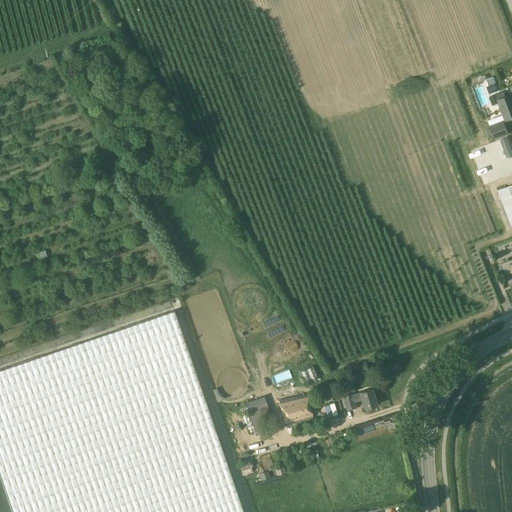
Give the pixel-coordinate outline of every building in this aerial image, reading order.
[(511,117),(511,94),(506,97),(504,91),(489,97),(493,105),(499,102),(506,120),(511,117)] [(504,122),(490,127),(494,139),(508,134),(504,122)] [(511,185),(497,191),(511,228),(511,185)] [(511,254),(511,255),(511,256),(511,259),(502,263),(506,275),(511,272),(511,254)] [(0,370),(0,511),(244,511),(239,499),(175,311),(0,370)] [(305,383),(319,377),(314,363),(300,368),(305,383)] [(377,405),(373,388),(360,392),(360,393),(353,395),(353,394),(343,397),(347,409),(356,407),(355,401),(362,399),(365,408),(377,405)] [(313,418),(307,394),(279,400),(287,425),(313,418)] [(274,420),(270,405),(258,409),(262,424),(274,420)]
